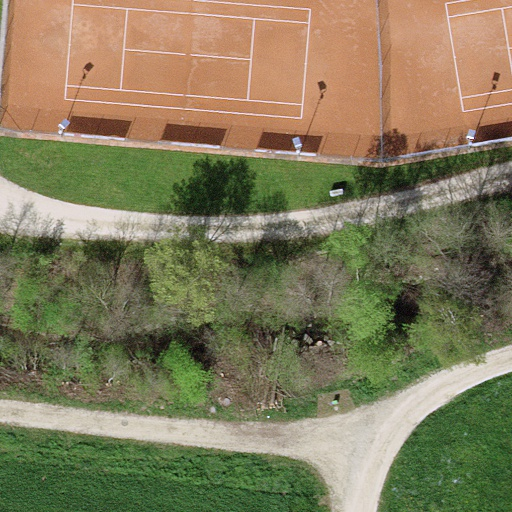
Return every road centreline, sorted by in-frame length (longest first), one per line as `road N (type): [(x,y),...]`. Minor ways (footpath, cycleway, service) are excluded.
road 1 (residential): [(0,213),(233,229),(351,218),(511,176)]
road 2 (track): [(383,429),(262,441),(0,413)]
